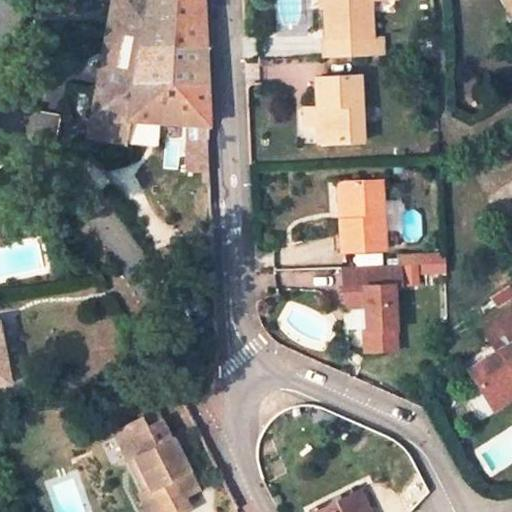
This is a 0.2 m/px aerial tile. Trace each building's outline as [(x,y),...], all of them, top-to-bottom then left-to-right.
[(207,127),(202,0),(147,0),(130,108),(95,106),(91,138),(122,144),(127,120),(130,120),(183,125),(207,127)] [(130,108),(147,0),(112,0),(95,106),(130,108)] [(324,58),(336,58),(372,56),(372,37),(370,0),(375,0),(324,0),(326,38),(323,38),(324,58)] [(511,0),(502,0),(511,15),(511,14),(511,0)] [(372,37),(372,56),(380,56),(379,37),(372,37)] [(337,78),(336,58),(324,58),(314,59),(315,78),(337,78)] [(316,108),(317,125),(318,144),(361,143),(359,77),(337,78),(315,78),(316,108)] [(305,108),(305,124),(317,125),(316,108),(305,108)] [(207,127),(183,125),(185,171),(209,169),(207,127)] [(344,222),(339,222),(340,253),(347,253),(371,252),(384,251),(381,181),(342,184),(344,222)] [(182,247),(158,259),(169,280),(186,271),(182,247)] [(347,253),(348,269),(371,268),(371,252),(347,253)] [(425,256),(425,265),(444,265),(443,255),(425,256)] [(424,273),(444,273),(444,265),(425,265),(424,273)] [(371,268),(348,269),(341,269),(343,307),(366,307),(367,331),(371,331),(372,353),(395,352),(392,288),(401,287),(399,267),(371,268)] [(511,309),(482,328),(498,354),(511,345),(511,309)] [(0,384),(13,382),(1,320),(0,320),(0,384)] [(362,331),(363,353),(372,353),(371,331),(367,331),(362,331)] [(490,405),(511,391),(511,345),(498,354),(470,372),(490,405)] [(494,412),(511,400),(511,391),(490,405),(494,412)] [(140,415),(113,429),(143,488),(139,490),(149,511),(171,511),(191,502),(186,492),(198,486),(170,431),(153,440),(145,424),(140,415)] [(162,415),(145,424),(153,440),(170,431),(162,415)] [(361,511),(366,511),(355,492),(351,494),(361,511)] [(361,511),(351,494),(315,511),(361,511)]
